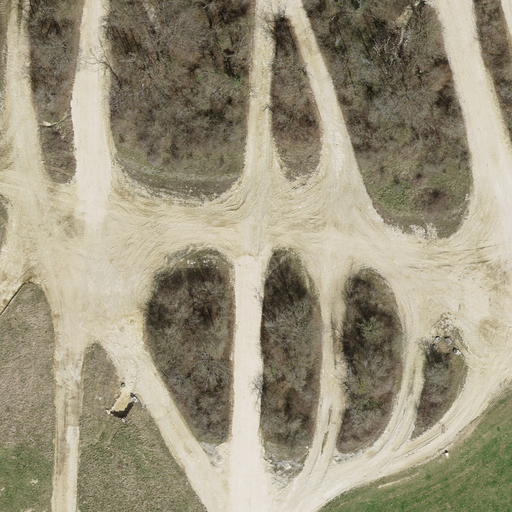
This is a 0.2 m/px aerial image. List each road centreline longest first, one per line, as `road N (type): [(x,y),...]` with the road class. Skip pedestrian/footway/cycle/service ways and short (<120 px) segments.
road 1 (track): [(283,0),(336,112),(347,211),(331,316),(330,395),(312,478),(288,511)]
road 2 (track): [(0,180),(80,202),(252,221),(511,295)]
road 3 (track): [(96,0),(65,511)]
road 4 (track): [(270,0),(241,511)]
road 5 (track): [(347,211),(406,265),(416,353),(395,438),(372,465),(312,478)]
road 6 (track): [(78,254),(192,460),(236,511)]
road 7 (track): [(18,0),(14,81),(29,188),(0,286)]
road 8 (track): [(446,0),(511,253)]
road 9 (track): [(511,330),(498,366),(444,430),(372,465)]
